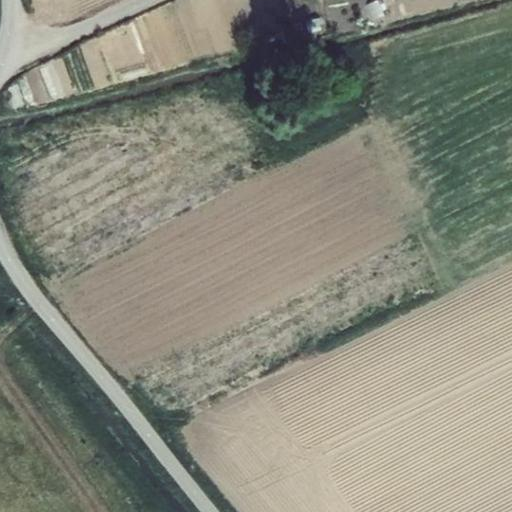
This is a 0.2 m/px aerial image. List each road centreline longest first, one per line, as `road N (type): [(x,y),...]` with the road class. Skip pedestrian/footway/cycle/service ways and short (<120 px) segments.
road 1 (unclassified): [(0,240),(43,307),(208,511)]
road 2 (track): [(143,0),(0,63)]
